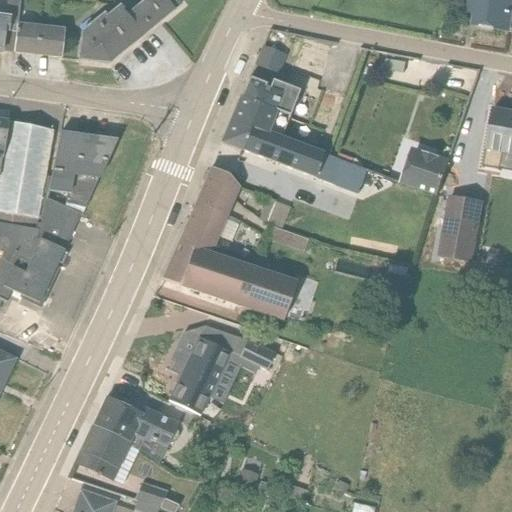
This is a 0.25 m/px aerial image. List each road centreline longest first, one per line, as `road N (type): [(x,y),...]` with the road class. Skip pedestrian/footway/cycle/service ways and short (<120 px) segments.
road 1 (secondary): [(192,115),(130,269),(15,511)]
road 2 (residential): [(236,12),(511,65)]
road 3 (residential): [(0,84),(192,115)]
